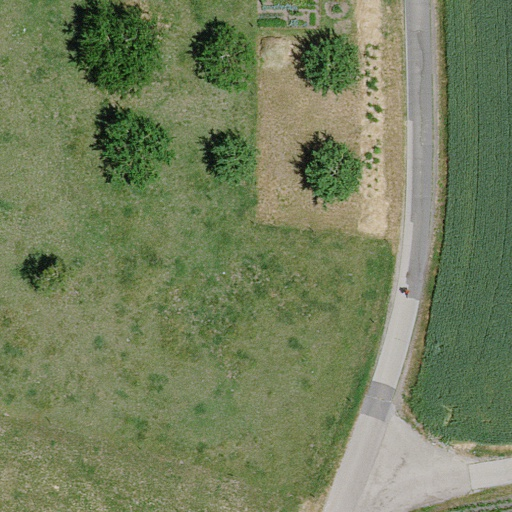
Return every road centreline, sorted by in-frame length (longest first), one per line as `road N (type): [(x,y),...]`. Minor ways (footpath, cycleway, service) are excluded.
road 1 (track): [(409,0),(416,110),(399,293),(349,481)]
road 2 (track): [(349,481),(511,462)]
